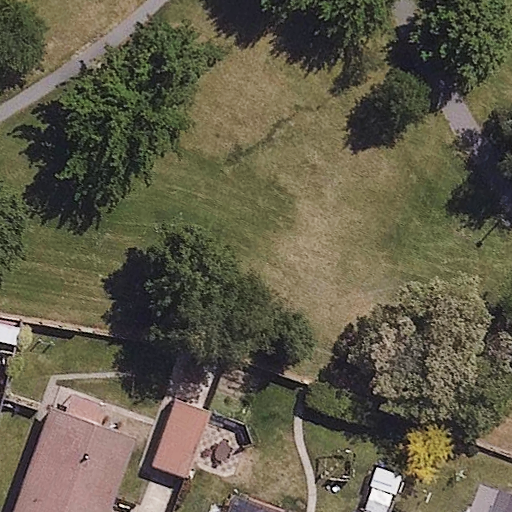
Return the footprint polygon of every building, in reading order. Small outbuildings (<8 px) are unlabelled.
[(215,406),(180,393),(153,460),(188,474),(215,406)] [(110,511),(139,433),(55,404),(17,511),(110,511)] [(387,511),(394,495),(366,485),(355,511),(387,511)] [(511,511),(511,488),(507,487),(497,511),(511,511)] [(241,511),(214,503),(211,511),(241,511)]
